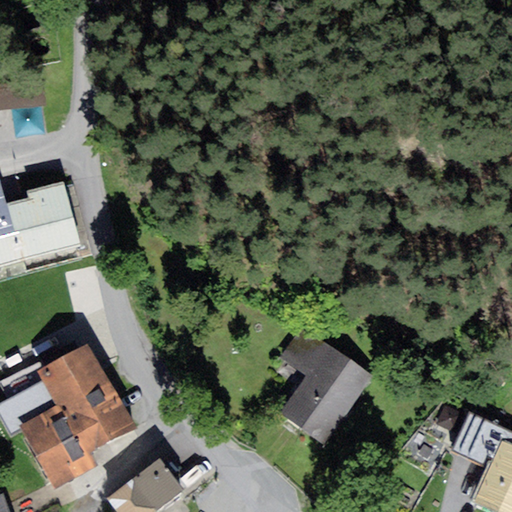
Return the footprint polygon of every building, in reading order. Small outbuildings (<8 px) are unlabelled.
[(2,175),(0,175),(0,268),(79,249),(62,178),(26,187),(28,198),(9,203),(2,175)] [(292,391),(279,410),(324,441),(373,371),(305,323),(281,357),(304,374),(292,391)] [(90,341),(35,369),(53,404),(19,421),(52,486),(96,463),(89,448),(101,441),(133,425),(90,341)] [(496,456),(474,501),(497,511),(511,511),(511,428),(471,409),(453,448),(482,462),(487,452),(496,456)] [(159,456),(105,497),(116,511),(148,511),(173,494),(182,487),(159,456)] [(9,511),(3,491),(0,492),(0,511),(9,511)]
